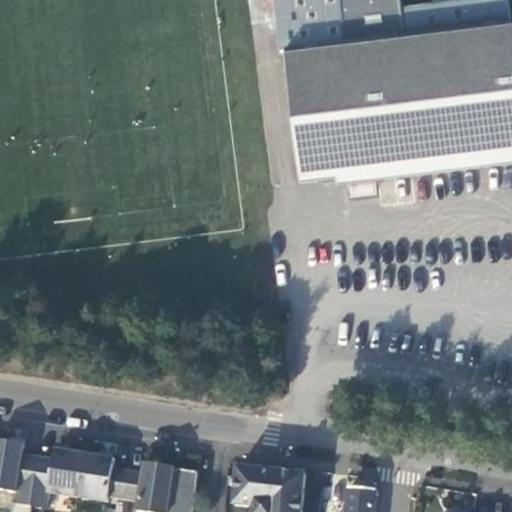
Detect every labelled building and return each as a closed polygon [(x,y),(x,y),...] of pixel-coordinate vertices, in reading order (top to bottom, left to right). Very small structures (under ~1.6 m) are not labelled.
[(332,0),(263,0),(265,45),(274,43),(288,181),(511,151),(511,16),(500,18),(498,0),(437,0),(391,5),(394,28),(337,35),(332,0)] [(11,455),(0,453),(0,503),(3,504),(1,511),(18,511),(20,507),(26,467),(9,465),(11,455)] [(40,469),(26,467),(20,507),(18,511),(33,511),(35,504),(65,508),(72,464),(42,460),(40,469)] [(101,469),(72,464),(65,508),(87,511),(94,511),(95,508),(111,510),(115,482),(100,479),(101,469)] [(130,484),(115,482),(111,510),(124,511),(155,511),(161,478),(132,474),(130,484)] [(290,511),(293,482),(225,476),(222,511),(290,511)] [(363,511),(364,500),(337,498),(335,511),(363,511)]
